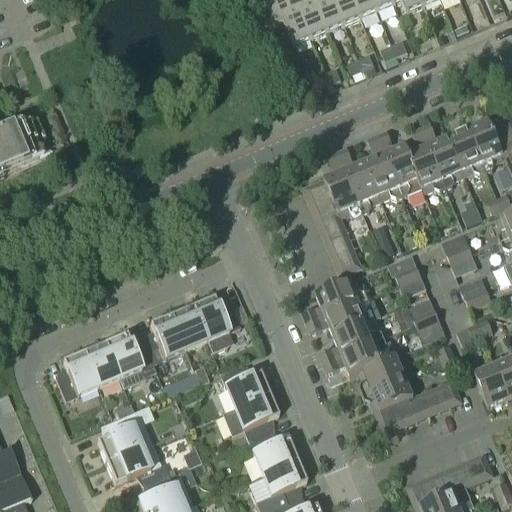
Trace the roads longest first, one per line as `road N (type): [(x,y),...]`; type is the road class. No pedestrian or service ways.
road 1 (residential): [(77,511),(29,392),(34,347),(251,262)]
road 2 (tertiary): [(216,176),(511,53)]
road 3 (residential): [(339,484),(251,262)]
road 4 (tertiary): [(0,290),(141,227),(167,196)]
road 5 (residential): [(339,484),(511,423)]
road 6 (tertiary): [(167,196),(99,200),(0,242)]
